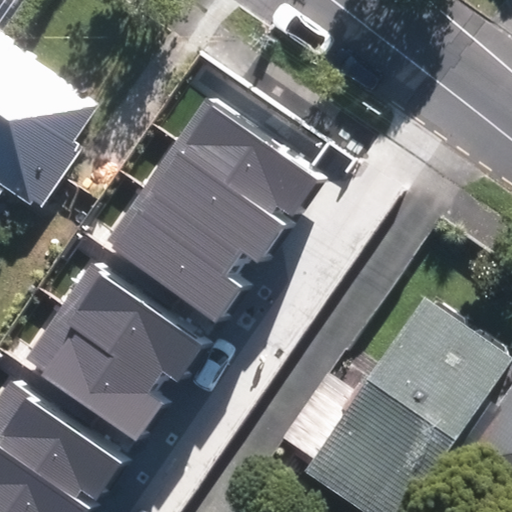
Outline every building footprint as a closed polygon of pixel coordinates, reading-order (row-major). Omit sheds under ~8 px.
[(112,103),(0,25),(0,174),(48,208),(93,142),(87,139),(112,103)] [(216,332),(324,186),(212,104),(104,251),(216,332)] [(140,450),(207,354),(94,275),(26,371),(140,450)] [(378,511),(419,511),(511,378),(511,346),(436,293),(315,469),(378,511)] [(0,511),(94,511),(126,467),(11,387),(0,402),(0,511)] [(511,392),(467,460),(511,491),(511,392)]
